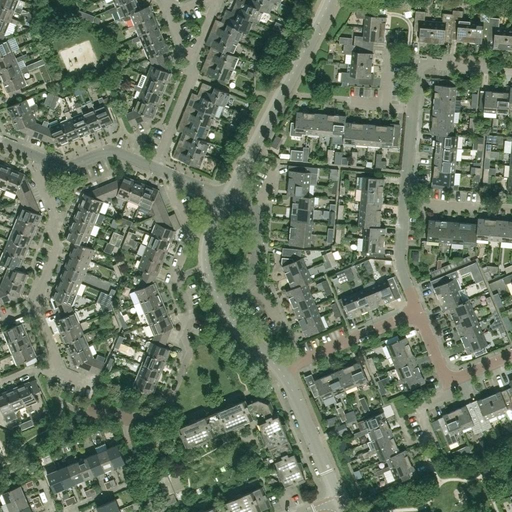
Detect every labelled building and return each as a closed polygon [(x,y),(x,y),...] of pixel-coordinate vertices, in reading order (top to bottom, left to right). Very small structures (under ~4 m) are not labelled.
[(0,0),(0,4),(14,11),(28,16),(29,12),(16,7),(18,0),(0,0)] [(140,10),(135,0),(132,0),(116,7),(109,9),(110,12),(111,14),(118,11),(121,18),(140,10)] [(269,13),(274,1),(270,0),(256,0),(257,1),(254,0),(242,0),(242,2),(249,5),(264,11),(269,13)] [(11,18),(14,11),(0,4),(0,17),(9,22),(22,27),(24,23),(11,18)] [(259,23),(264,11),(249,5),(246,11),(234,6),(231,12),(238,15),(253,21),(259,23)] [(134,25),(154,17),(149,6),(140,10),(121,18),(123,18),(125,21),(132,18),(134,25)] [(385,30),(386,17),(374,16),(375,10),(357,8),(356,18),(365,19),(365,28),(385,30)] [(469,42),(471,21),(462,20),(463,11),(453,10),(452,14),(451,32),(452,28),(458,29),(457,41),(469,42)] [(432,42),(433,22),(424,21),(425,12),(416,11),(414,29),(420,29),(419,41),(432,42)] [(405,21),(411,19),(410,13),(403,15),(405,21)] [(444,43),(445,32),(451,32),(452,14),(443,13),(442,22),(433,22),(432,42),(444,43)] [(489,32),(490,17),(491,13),(480,13),(480,22),(471,21),(469,42),(482,43),(483,31),(489,32)] [(248,32),(253,21),(238,15),(236,20),(224,15),(221,21),(228,24),(243,30),(248,32)] [(0,37),(4,35),(3,33),(4,33),(5,33),(9,22),(0,17),(0,37)] [(139,36),(159,28),(154,17),(134,25),(127,28),(129,32),(136,29),(139,36)] [(506,49),(508,28),(499,27),(499,18),(490,17),(489,32),(488,35),(494,36),(493,48),(506,49)] [(238,43),(243,30),(228,24),(225,30),(213,25),(210,32),(223,37),(238,43)] [(144,47),(163,39),(159,28),(139,36),(132,39),(134,43),(141,40),(144,47)] [(384,42),(385,30),(365,28),(364,37),(354,36),(354,45),(352,45),(346,44),(344,44),(344,45),(372,47),(372,41),(384,42)] [(6,40),(4,35),(0,37),(0,56),(12,51),(8,40),(6,40)] [(233,55),(238,43),(223,37),(220,43),(208,38),(205,44),(223,51),(233,55)] [(168,50),(163,39),(144,47),(148,59),(150,58),(152,63),(163,58),(161,53),(168,50)] [(372,66),(373,53),(371,53),(372,47),(344,45),(343,54),(352,55),(351,64),(372,66)] [(27,56),(26,54),(15,58),(12,51),(0,56),(0,69),(17,62),(40,53),(39,51),(27,56)] [(233,70),(238,57),(233,55),(223,51),(221,57),(209,52),(206,59),(218,64),(233,70)] [(166,85),(171,73),(165,71),(167,67),(163,58),(152,63),(153,65),(152,66),(151,65),(147,76),(147,77),(166,85)] [(0,69),(0,76),(2,81),(22,73),(22,74),(28,71),(27,67),(20,69),(17,62),(0,69)] [(228,82),(233,70),(218,64),(216,69),(204,64),(201,71),(228,82)] [(359,77),(371,78),(372,66),(351,64),(350,73),(341,72),(340,82),(342,82),(348,82),(358,83),(359,77)] [(22,73),(2,81),(7,93),(9,92),(11,97),(21,93),(19,87),(33,81),(31,78),(25,80),(22,74),(22,73)] [(161,96),(166,85),(147,77),(147,76),(140,74),(138,78),(145,81),(142,87),(142,88),(161,96)] [(455,99),(456,87),(454,86),(455,80),(440,79),(440,85),(435,85),(434,97),(455,99)] [(157,107),(161,96),(142,88),(142,87),(135,85),(134,89),(140,92),(138,99),(157,107)] [(508,114),(510,87),(509,93),(497,92),(496,113),(508,114)] [(224,106),(230,94),(215,88),(212,94),(200,89),(197,95),(204,98),(219,104),(224,106)] [(483,109),(483,112),(496,113),(497,92),(485,91),(485,93),(480,93),(479,109),(483,109)] [(50,92),(46,103),(50,105),(55,94),(50,92)] [(51,106),(55,108),(60,96),(56,95),(51,106)] [(113,123),(102,97),(98,99),(101,106),(94,109),(102,128),(113,123)] [(454,111),(455,99),(434,97),(433,109),(454,111)] [(214,116),(219,104),(204,98),(202,104),(190,99),(187,105),(199,110),(214,116)] [(38,108),(36,104),(29,106),(26,99),(7,107),(12,119),(31,110),(38,108)] [(152,118),(157,107),(138,99),(133,110),(134,111),(133,112),(137,123),(145,120),(147,116),(152,118)] [(102,128),(94,109),(91,102),(89,103),(87,104),(90,110),(83,113),(91,133),(102,128)] [(91,133),(83,113),(80,106),(76,108),(79,115),(72,118),(80,137),(91,133)] [(453,123),(454,111),(433,109),(432,122),(453,123)] [(32,135),(37,124),(35,123),(35,122),(36,122),(31,110),(12,119),(16,130),(22,127),(24,131),(32,135)] [(209,128),(214,116),(199,110),(197,116),(185,111),(182,117),(194,122),(209,128)] [(80,137),(72,118),(69,111),(65,113),(68,120),(60,123),(69,142),(80,137)] [(233,111),(232,114),(233,116),(243,120),(244,115),(233,111)] [(137,123),(133,112),(126,115),(131,126),(137,123)] [(307,134),(309,113),(296,112),(295,133),(307,134)] [(319,135),(321,114),(309,113),(307,134),(319,135)] [(332,136),(333,116),(321,114),(319,135),(332,136)] [(344,137),(345,122),(346,117),(333,116),(332,136),(344,137)] [(204,140),(209,128),(194,122),(192,128),(180,123),(177,130),(195,137),(204,140)] [(357,123),(345,122),(344,137),(343,143),(355,144),(357,123)] [(452,135),(453,123),(432,122),(431,134),(437,134),(457,136),(452,135)] [(69,142),(60,123),(49,127),(50,129),(49,129),(47,128),(42,139),(51,143),(55,141),(57,147),(69,142)] [(368,145),(369,125),(357,123),(355,144),(368,145)] [(37,137),(42,126),(37,124),(32,135),(37,137)] [(380,146),(382,126),(369,125),(368,145),(380,146)] [(42,139),(47,128),(42,126),(37,137),(42,139)] [(398,148),(399,136),(393,135),(394,127),(382,126),(380,146),(398,148)] [(456,148),(457,136),(437,134),(436,146),(456,148)] [(204,155),(210,142),(204,140),(195,137),(192,143),(180,138),(178,144),(190,149),(204,155)] [(455,160),(456,148),(436,146),(435,159),(455,160)] [(199,167),(204,155),(190,149),(187,155),(175,150),(173,156),(199,167)] [(303,151),(291,150),(290,160),(302,161),(303,154),(303,151)] [(454,173),(455,160),(435,159),(433,171),(454,173)] [(0,186),(5,189),(13,170),(2,165),(0,169),(0,186)] [(309,185),(310,172),(318,173),(318,168),(302,167),(302,172),(290,171),(288,183),(309,185)] [(29,190),(26,181),(22,180),(24,174),(13,170),(5,189),(16,194),(17,193),(18,193),(18,195),(29,190)] [(454,173),(433,171),(432,188),(453,190),(453,185),(454,173)] [(128,200),(136,181),(124,176),(122,182),(118,180),(110,184),(114,195),(116,194),(117,194),(116,196),(128,200)] [(383,191),(384,179),(363,177),(362,189),(383,191)] [(139,205),(147,185),(136,181),(128,200),(139,205)] [(308,197),(309,185),(288,183),(287,196),(293,196),(314,198),(314,197),(308,197)] [(114,195),(110,184),(105,186),(109,197),(114,195)] [(163,206),(160,197),(156,196),(158,190),(147,185),(139,205),(150,210),(151,208),(152,210),(163,206)] [(109,197),(105,186),(99,188),(104,200),(109,197)] [(99,213),(103,201),(102,201),(102,200),(104,200),(99,188),(91,192),(89,196),(84,193),(79,205),(99,213)] [(382,204),(383,191),(362,189),(361,202),(382,204)] [(32,195),(29,190),(18,195),(21,200),(32,195)] [(34,200),(32,195),(21,200),(23,205),(34,200)] [(318,204),(318,198),(314,198),(293,196),(292,208),(313,210),(313,204),(318,204)] [(37,209),(34,200),(23,205),(24,207),(23,207),(22,207),(18,218),(37,226),(42,215),(36,213),(37,209)] [(380,216),(382,204),(361,202),(360,214),(380,216)] [(94,224),(99,213),(79,205),(74,216),(94,224)] [(166,211),(163,206),(152,210),(154,216),(166,211)] [(312,222),(313,210),(292,208),(291,220),(312,222)] [(157,221),(168,216),(166,211),(154,216),(157,221)] [(379,227),(380,216),(360,214),(359,226),(365,227),(385,228),(379,227)] [(90,235),(94,224),(74,216),(70,227),(90,235)] [(171,242),(175,231),(170,229),(171,225),(168,216),(157,221),(157,223),(156,223),(151,234),(171,242)] [(32,237),(37,226),(18,218),(13,229),(32,237)] [(489,240),(490,219),(478,218),(477,224),(478,224),(476,245),(477,239),(489,240)] [(501,241),(503,220),(490,219),(489,240),(501,241)] [(311,234),(312,222),(291,220),(290,232),(311,234)] [(439,242),(441,221),(429,220),(427,241),(439,242)] [(511,242),(511,221),(503,220),(501,241),(511,242)] [(451,243),(453,222),(441,221),(439,242),(451,243)] [(464,244),(465,223),(453,222),(451,243),(464,244)] [(476,245),(478,224),(477,224),(465,223),(464,244),(476,245)] [(85,246),(90,235),(70,227),(65,238),(75,242),(94,250),(85,246)] [(384,241),(385,228),(365,227),(364,239),(384,241)] [(28,249),(32,237),(13,229),(8,241),(28,249)] [(310,247),(311,234),(290,232),(289,245),(310,247)] [(166,253),(171,242),(151,234),(147,245),(166,253)] [(383,253),(384,241),(364,239),(363,251),(362,251),(361,255),(379,257),(380,253),(383,253)] [(23,260),(28,249),(8,241),(4,252),(23,260)] [(90,261),(94,250),(75,242),(70,253),(90,261)] [(161,264),(166,253),(147,245),(142,256),(161,264)] [(297,257),(297,250),(283,248),(282,255),(297,257)] [(19,270),(23,260),(4,252),(0,261),(0,263),(8,267),(9,267),(28,275),(28,274),(19,270)] [(85,272),(90,261),(70,253),(66,264),(85,272)] [(157,276),(161,264),(142,256),(137,268),(144,271),(142,276),(154,281),(156,275),(157,276)] [(301,258),(294,261),(293,259),(282,258),(281,263),(287,278),(306,270),(301,258)] [(452,269),(465,264),(463,259),(450,264),(452,269)] [(81,283),(85,272),(66,264),(61,275),(81,283)] [(439,274),(452,269),(450,264),(437,270),(439,274)] [(23,286),(28,275),(9,267),(8,267),(4,278),(23,286)] [(311,281),(306,270),(287,278),(292,289),(306,283),(311,281)] [(458,291),(453,279),(450,273),(439,277),(442,284),(434,287),(439,299),(458,291)] [(511,282),(511,283),(511,273),(503,277),(506,284),(511,282)] [(76,294),(81,283),(61,275),(56,286),(76,294)] [(159,294),(154,283),(153,283),(153,282),(154,281),(142,276),(139,284),(140,288),(135,291),(140,302),(159,294)] [(393,277),(387,280),(376,285),(384,304),(395,299),(392,291),(397,288),(393,277)] [(12,298),(13,295),(19,297),(23,286),(4,278),(0,287),(0,289),(0,290),(0,294),(3,302),(12,298)] [(310,294),(306,283),(292,289),(286,291),(291,302),(310,294)] [(384,304),(376,285),(364,289),(372,308),(384,304)] [(57,307),(59,313),(71,308),(70,306),(70,305),(71,306),(76,294),(56,286),(51,299),(55,308),(57,307)] [(372,308),(364,289),(353,294),(361,313),(372,308)] [(462,302),(458,291),(439,299),(443,310),(462,302)] [(164,305),(159,294),(140,302),(144,313),(164,305)] [(315,306),(310,294),(291,302),(296,314),(315,306)] [(353,294),(338,300),(345,318),(349,317),(350,318),(361,313),(353,294)] [(473,311),(468,299),(462,302),(443,310),(449,308),(454,319),(473,311)] [(112,310),(110,306),(108,307),(99,303),(103,313),(112,310)] [(168,316),(164,305),(144,313),(149,324),(168,316)] [(320,317),(315,306),(296,314),(301,325),(320,317)] [(71,308),(59,313),(62,318),(55,320),(60,332),(79,324),(75,312),(73,313),(71,308)] [(477,322),(473,311),(454,319),(458,330),(477,322)] [(165,342),(169,333),(168,330),(173,327),(168,316),(149,324),(154,335),(155,335),(155,336),(155,338),(165,342)] [(325,329),(320,317),(301,325),(306,337),(325,329)] [(482,333),(477,322),(458,330),(463,341),(482,333)] [(27,334),(22,323),(3,331),(7,342),(27,334)] [(84,335),(79,324),(60,332),(64,343),(84,335)] [(484,346),(487,345),(482,333),(463,341),(468,353),(473,351),(476,356),(487,352),(484,346)] [(31,345),(27,334),(7,342),(12,353),(31,345)] [(88,346),(84,335),(64,343),(69,354),(88,346)] [(410,349),(406,337),(386,345),(391,357),(410,349)] [(166,361),(170,350),(163,347),(165,342),(155,338),(152,343),(149,341),(147,342),(145,345),(149,347),(146,354),(166,361)] [(36,357),(31,345),(12,353),(17,365),(36,357)] [(89,370),(94,359),(92,358),(93,357),(88,346),(69,354),(74,365),(79,363),(81,367),(89,370)] [(415,360),(410,349),(391,357),(396,368),(415,360)] [(161,372),(166,361),(146,354),(142,365),(161,372)] [(94,372),(99,361),(94,359),(89,370),(94,372)] [(379,363),(381,369),(392,365),(390,359),(379,363)] [(420,371),(415,360),(396,368),(401,379),(420,371)] [(100,375),(105,364),(99,361),(94,372),(100,375)] [(368,381),(360,361),(348,366),(356,385),(368,381)] [(157,384),(161,372),(142,365),(137,376),(157,384)] [(356,385),(348,366),(337,371),(345,390),(356,385)] [(345,390),(337,371),(326,376),(334,395),(345,390)] [(425,383),(420,371),(401,379),(405,391),(425,383)] [(152,395),(157,384),(137,376),(133,387),(152,395)] [(334,395),(326,376),(314,381),(315,383),(310,386),(314,397),(320,394),(322,400),(334,395)] [(37,401),(29,382),(18,387),(26,406),(29,413),(33,411),(30,404),(37,401)] [(26,406),(18,387),(7,391),(18,417),(21,416),(19,409),(26,406)] [(511,403),(508,394),(506,390),(501,392),(500,391),(489,396),(497,415),(499,420),(507,416),(509,420),(511,418),(511,403)] [(18,417),(7,391),(0,394),(0,408),(1,408),(6,422),(17,417),(18,417)] [(497,415),(489,396),(477,401),(482,411),(476,414),(483,430),(492,427),(488,418),(497,415)] [(275,414),(270,402),(258,397),(246,402),(245,400),(233,405),(232,403),(229,404),(227,405),(228,407),(195,421),(194,419),(192,420),(189,421),(190,423),(178,428),(186,447),(196,443),(197,445),(207,441),(206,439),(233,427),(234,430),(244,425),(244,423),(252,419),(258,422),(262,431),(260,432),(264,442),(266,441),(272,455),(275,461),(278,468),(276,469),(280,479),(282,478),(286,488),(296,484),(305,480),(300,468),(302,467),(301,464),(300,462),(298,463),(284,430),(287,429),(286,427),(284,424),(282,425),(277,413),(275,414)] [(483,430),(476,414),(470,416),(466,405),(454,410),(462,429),(463,429),(464,432),(472,429),(474,434),(483,430)] [(462,429),(454,410),(443,415),(443,416),(437,419),(448,445),(457,441),(454,433),(462,429)] [(368,430),(387,422),(383,412),(380,413),(373,416),(357,423),(361,431),(367,428),(368,430)] [(336,416),(325,419),(327,426),(338,422),(336,416)] [(372,440),(391,432),(387,422),(368,430),(369,432),(367,433),(370,441),(372,440)] [(345,423),(333,428),(337,436),(348,431),(345,423)] [(15,433),(22,429),(20,424),(12,427),(15,433)] [(395,442),(391,432),(372,440),(370,441),(368,442),(371,450),(375,448),(376,450),(395,442)] [(113,436),(107,438),(109,444),(116,441),(113,436)] [(399,452),(395,442),(376,450),(377,452),(380,460),(399,452)] [(125,463),(117,444),(117,445),(107,449),(115,466),(124,462),(124,463),(125,463)] [(468,445),(462,448),(464,454),(471,452),(468,445)] [(107,449),(97,453),(105,471),(105,470),(106,473),(111,471),(110,468),(115,466),(107,449)] [(390,468),(409,460),(405,450),(399,452),(380,460),(381,461),(386,458),(389,466),(390,468)] [(105,471),(97,453),(87,457),(95,475),(105,471)] [(272,455),(264,459),(266,465),(275,461),(272,455)] [(95,475),(87,457),(77,461),(85,479),(95,475)] [(414,470),(409,460),(390,468),(391,470),(394,478),(400,476),(407,473),(414,470)] [(85,479),(77,461),(67,465),(75,483),(85,479)] [(75,483),(67,465),(57,470),(65,487),(75,483)] [(65,487),(57,470),(47,474),(47,473),(47,474),(54,492),(55,492),(55,491),(65,487)] [(178,470),(158,479),(166,497),(174,494),(186,489),(178,470)] [(382,474),(387,486),(395,482),(390,471),(382,474)] [(407,473),(400,476),(402,481),(402,482),(410,478),(407,473)] [(24,495),(20,486),(21,485),(2,492),(3,493),(7,502),(24,495)] [(256,511),(270,506),(266,496),(262,487),(241,496),(240,494),(237,495),(235,496),(236,498),(203,511),(202,509),(201,510),(198,511),(197,511),(256,511)] [(177,501),(174,494),(166,497),(163,498),(167,506),(177,501)] [(12,511),(29,505),(24,495),(7,502),(11,511),(12,511)] [(111,511),(119,509),(115,499),(115,498),(103,503),(101,504),(97,506),(97,507),(99,511),(111,511)]
